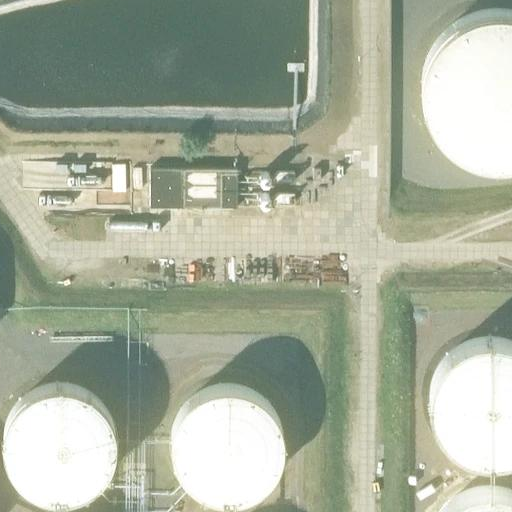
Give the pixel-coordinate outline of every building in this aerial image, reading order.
[(511,8),(506,8),(502,7),(495,7),(489,8),(482,9),(478,10),(471,12),(467,13),(461,16),(456,19),(452,22),(447,26),(444,29),(439,34),(436,37),(433,42),(429,48),(428,50),(427,54),(426,56),(424,60),(423,65),(422,69),(422,71),(421,73),(421,78),(421,80),(421,84),(421,89),(421,93),(422,95),(422,99),(424,104),(425,108),(426,112),(429,118),(431,122),(434,126),(436,129),(439,133),(443,137),(446,140),(450,143),(453,146),(459,149),(463,151),(469,154),(473,156),(477,157),(481,158),(486,159),(492,159),(497,159),(501,159),(505,159),(510,158),(511,157),(511,8)] [(200,145),(162,146),(162,171),(200,170),(200,145)] [(255,169),(239,169),(240,190),(255,190),(255,169)] [(511,339),(508,338),(504,337),(500,336),(495,335),(491,335),(486,335),(482,336),(478,336),(473,337),(469,339),(465,340),(461,342),(457,344),(453,347),(450,349),(447,352),(444,356),(441,359),(438,363),(436,366),(434,370),(432,374),(431,379),(430,383),(429,387),(429,392),(429,396),(429,400),(429,405),(430,409),(431,413),(433,418),(435,422),(437,426),(439,429),(442,433),(445,436),(448,439),(451,442),(454,445),(458,447),(462,449),(466,451),(470,453),(474,454),(479,455),(483,456),(488,456),(492,456),(496,455),(501,455),(505,454),(509,452),(511,451),(511,339)] [(25,392),(22,394),(19,397),(16,400),(14,403),(12,406),(9,410),(8,413),(6,417),(5,421),(4,425),(3,429),(3,433),(3,437),(3,441),(3,445),(4,449),(5,453),(6,457),(8,460),(10,464),(12,467),(14,471),(17,474),(20,477),(23,480),(26,482),(29,484),(33,486),(36,488),(40,490),(44,491),(48,492),(52,492),(56,493),(60,493),(64,492),(68,492),(72,491),(76,490),(80,489),(83,487),(87,485),(90,483),(94,481),(97,478),(100,475),(102,472),(105,469),(107,465),(109,462),(111,458),(112,454),(113,451),(114,447),(115,443),(115,439),(115,435),(115,430),(114,426),(113,423),(112,419),(110,415),(109,411),(107,408),(104,404),(102,401),(99,398),(96,395),(93,393),(90,390),(87,388),(83,386),(79,385),(75,383),(72,382),(68,381),(64,381),(60,381),(55,381),(51,381),(47,382),(44,383),(40,384),(36,386),(32,387),(29,389),(25,392)] [(195,392),(192,394),(189,397),(186,400),(183,403),(181,406),(179,409),(177,413),(175,416),(174,420),(173,424),(172,428),(171,432),(171,436),(171,440),(171,444),(172,448),(173,452),(174,456),(175,460),(177,463),(179,467),(181,470),(184,473),(186,476),(189,479),(192,482),(195,484),(199,486),(202,488),(206,490),(210,491),(214,492),(218,493),(222,494),(226,494),(230,494),(234,493),(238,493),(242,492),(246,491),(250,489),(253,487),(257,485),(260,483),(263,481),(266,478),(269,475),(272,472),(274,468),(276,465),(278,461),(279,458),(281,454),(282,450),(282,446),(283,442),(283,438),(283,434),(282,430),(282,426),(281,422),(279,418),(278,414),(276,411),(274,407),(271,404),(269,401),(266,398),(263,395),(260,393),(257,391),(253,389),(249,387),(246,385),(242,384),(238,383),(234,382),(230,382),(226,382),(222,382),(218,383),(214,384),(210,385),(206,386),(202,388),(199,390),(195,392)] [(511,511),(511,489),(509,489),(505,487),(501,486),(497,486),(493,485),(489,485),(484,486),(480,486),(476,487),(472,488),(468,489),(464,491),(461,492),(457,494),(454,497),(450,499),(447,502),(444,505),(441,508),(439,511),(438,511),(511,511)]
